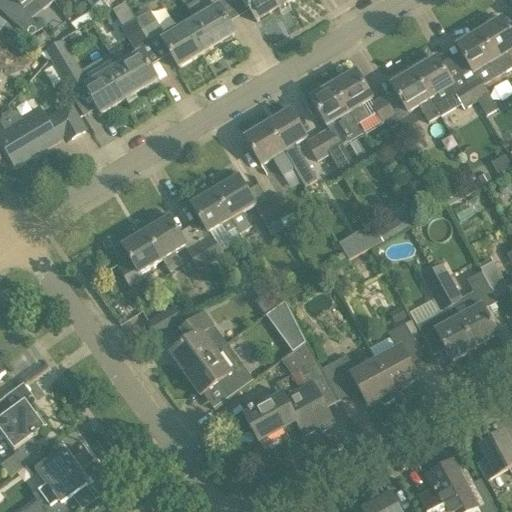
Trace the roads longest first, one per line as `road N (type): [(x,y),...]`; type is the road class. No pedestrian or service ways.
road 1 (unclassified): [(21,231),(405,0)]
road 2 (residential): [(219,511),(21,231)]
road 3 (residential): [(259,511),(511,374)]
